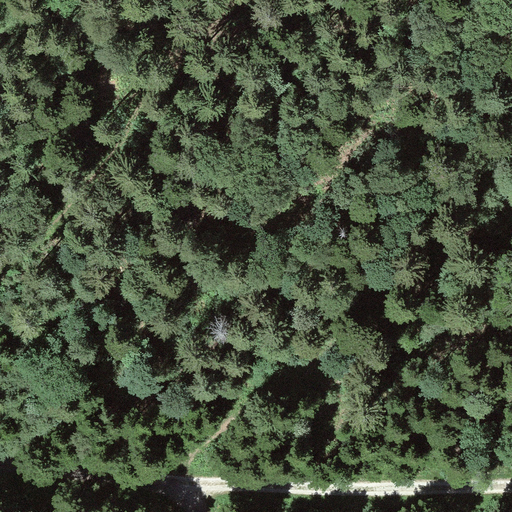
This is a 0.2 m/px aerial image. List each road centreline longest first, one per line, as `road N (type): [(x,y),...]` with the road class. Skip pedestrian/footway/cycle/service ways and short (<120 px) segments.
road 1 (track): [(168,484),(484,192),(511,177)]
road 2 (track): [(168,484),(511,483)]
road 3 (track): [(0,470),(168,484),(186,511)]
